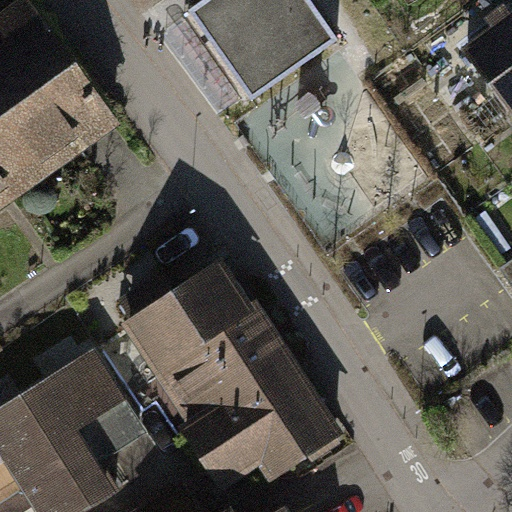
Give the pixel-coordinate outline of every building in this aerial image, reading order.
[(18,0),(0,13),(0,111),(73,57),(30,0),(18,0)] [(306,0),(201,0),(187,10),(247,99),(334,40),(306,0)] [(511,19),(462,56),(511,125),(511,19)] [(0,212),(122,123),(73,57),(0,111),(0,212)] [(231,264),(136,324),(229,468),(264,446),(278,466),(336,429),(231,264)] [(0,445),(42,511),(70,511),(112,485),(75,427),(128,394),(95,343),(0,402),(0,445)]
